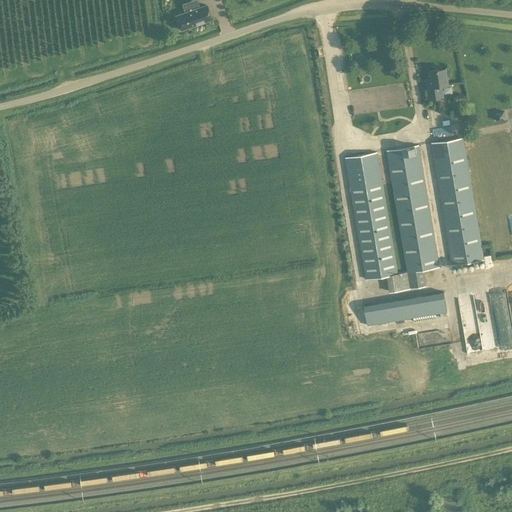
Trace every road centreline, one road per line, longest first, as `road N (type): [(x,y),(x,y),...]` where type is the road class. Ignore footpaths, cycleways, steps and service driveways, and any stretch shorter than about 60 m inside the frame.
road 1 (unclassified): [(0,108),(323,6),(511,14)]
road 2 (track): [(511,449),(174,511)]
road 3 (unknown): [(323,6),(343,123),(353,143),(367,145),(412,134),(421,123),(408,5)]
